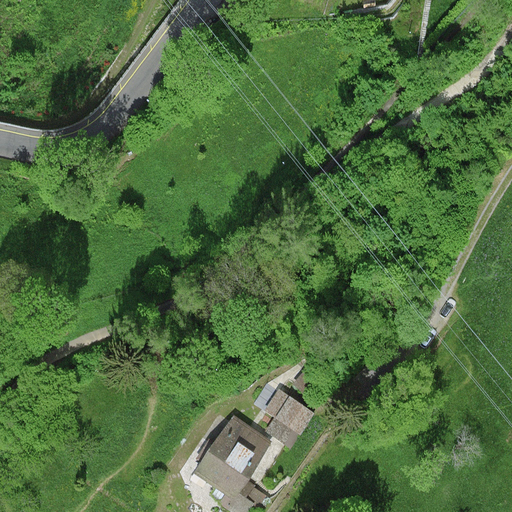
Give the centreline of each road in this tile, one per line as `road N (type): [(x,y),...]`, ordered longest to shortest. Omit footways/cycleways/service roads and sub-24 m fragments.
road 1 (residential): [(511,32),(483,68),(311,197),(212,286),(48,361),(0,408)]
road 2 (residential): [(348,408),(455,279),(511,170)]
road 3 (unclassified): [(206,0),(96,138),(51,150),(0,142)]
